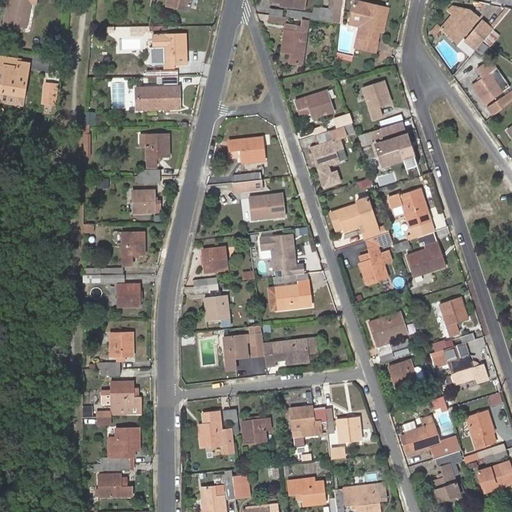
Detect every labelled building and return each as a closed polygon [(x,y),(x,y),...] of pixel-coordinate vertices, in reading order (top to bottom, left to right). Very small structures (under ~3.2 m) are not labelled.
[(30,3),(30,0),(12,0),(11,7),(8,6),(5,24),(25,27),(30,3)] [(165,0),(165,4),(186,9),(188,0),(165,0)] [(280,5),(302,8),(302,0),(280,0),(281,1),(280,5)] [(286,10),(286,17),(300,19),(307,20),(339,24),(341,24),(344,0),(329,0),(329,9),(316,8),(315,14),(286,10)] [(351,15),(362,17),(365,4),(351,2),(348,14),(351,15)] [(359,28),(357,37),(355,47),(374,51),(376,41),(367,39),(370,28),(379,30),(382,30),(386,9),(365,4),(362,17),(359,28)] [(454,12),(464,20),(471,12),(469,10),(451,5),(447,10),(451,14),(454,12)] [(492,30),(510,8),(507,7),(489,27),(492,30)] [(269,8),(268,15),(282,16),(283,10),(269,8)] [(456,42),(478,18),(471,12),(464,20),(454,12),(451,14),(440,27),(439,28),(456,42)] [(359,28),(362,17),(351,15),(348,25),(359,28)] [(298,32),(305,33),(307,20),(300,19),(299,27),(298,32)] [(475,31),(483,22),(481,20),(463,40),(474,50),(481,42),(492,30),(489,27),(488,26),(480,36),(475,31)] [(483,22),(475,31),(480,36),(488,26),(483,22)] [(434,35),(439,28),(440,27),(437,24),(430,31),(434,35)] [(379,30),(370,28),(367,39),(376,41),(379,30)] [(305,33),(298,32),(283,29),(279,51),(291,53),(289,64),(300,65),(305,33)] [(184,33),(162,34),(150,34),(150,49),(163,49),(163,66),(172,66),(173,56),(185,55),(184,33)] [(23,94),(28,64),(19,62),(19,60),(0,56),(0,100),(13,102),(14,93),(23,94)] [(502,91),(484,64),(476,69),(482,77),(471,85),(484,104),(502,91)] [(362,88),(371,119),(381,116),(378,105),(389,102),(382,81),(362,88)] [(54,103),(56,84),(47,83),(45,103),(54,103)] [(134,109),(174,108),(174,97),(178,98),(178,85),(142,87),(142,97),(134,97),(134,109)] [(307,107),(311,118),(332,112),(325,90),(294,100),(297,110),(307,107)] [(22,104),(23,94),(14,93),(13,102),(22,104)] [(498,107),(508,100),(505,95),(494,102),(498,107)] [(389,124),(401,120),(399,113),(387,117),(389,124)] [(342,126),(351,123),(349,114),(333,119),(336,128),(342,126)] [(403,126),(401,120),(389,124),(391,130),(403,126)] [(314,135),(326,131),(324,124),(312,128),(314,135)] [(345,136),(342,126),(336,128),(330,130),(333,139),(331,140),(334,150),(342,147),(339,138),(345,136)] [(333,139),(330,130),(326,131),(328,137),(318,141),(319,144),(331,140),(333,139)] [(328,137),(326,131),(314,135),(316,141),(318,141),(328,137)] [(145,146),(145,167),(155,166),(155,156),(167,156),(167,133),(145,134),(145,146)] [(239,149),(240,162),(262,160),(260,138),(230,140),(227,140),(228,150),(239,149)] [(374,144),(381,166),(412,156),(409,146),(399,150),(395,138),(374,144)] [(327,164),(337,161),(334,150),(331,140),(319,144),(310,147),(312,153),(315,161),(317,168),(327,164)] [(327,164),(317,168),(323,188),(339,183),(334,170),(329,172),(327,164)] [(262,172),(244,174),(232,175),(233,182),(245,180),(263,179),(262,172)] [(263,179),(245,180),(233,182),(233,188),(234,192),(264,189),(263,179)] [(365,180),(359,183),(361,189),(368,187),(365,180)] [(153,189),(131,190),(131,211),(158,210),(158,204),(153,204),(153,197),(153,189)] [(400,204),(407,227),(417,224),(413,213),(421,211),(425,210),(419,189),(397,195),(400,204)] [(281,194),(270,195),(272,207),(282,206),(281,194)] [(251,219),(283,216),(282,206),(272,207),(270,195),(248,197),(251,219)] [(400,204),(397,195),(389,198),(392,206),(400,204)] [(342,227),(343,231),(359,225),(364,224),(374,221),(366,198),(356,201),(357,203),(337,210),(330,212),(334,224),(340,222),(342,227)] [(421,211),(413,213),(416,221),(423,219),(421,211)] [(359,225),(362,232),(374,228),(376,228),(374,221),(364,224),(359,225)] [(422,234),(434,230),(431,224),(420,227),(422,234)] [(374,228),(376,235),(388,231),(385,225),(376,228),(374,228)] [(422,234),(420,227),(405,232),(407,239),(417,236),(422,234)] [(362,232),(364,239),(376,235),(374,228),(362,232)] [(435,236),(434,230),(422,234),(423,240),(434,237),(435,236)] [(121,232),(121,264),(123,264),(130,264),(130,262),(130,253),(143,253),(142,231),(121,232)] [(388,231),(376,235),(378,241),(366,245),(367,248),(376,246),(391,241),(388,231)] [(268,237),(272,269),(281,268),(281,257),(293,256),(290,235),(268,237)] [(376,235),(364,239),(366,245),(378,241),(376,235)] [(270,249),(268,237),(260,238),(261,250),(270,249)] [(434,237),(423,240),(426,247),(430,259),(440,256),(434,237)] [(407,241),(394,245),(396,251),(409,247),(407,241)] [(201,249),(203,271),(225,269),(223,246),(201,249)] [(365,283),(386,276),(376,246),(367,248),(367,249),(370,258),(357,263),(365,283)] [(412,276),(443,265),(440,256),(430,259),(426,247),(405,254),(412,276)] [(304,273),(291,274),(292,281),(296,281),(305,280),(307,280),(306,273),(304,273)] [(192,278),(193,286),(205,285),(217,283),(216,276),(204,277),(192,278)] [(296,281),(296,283),(297,295),(308,294),(307,280),(296,281)] [(117,283),(117,302),(117,306),(138,305),(138,282),(117,283)] [(205,285),(193,286),(193,291),(205,290),(217,288),(217,283),(205,285)] [(297,295),(296,283),(274,285),(276,307),(309,304),(308,294),(297,295)] [(276,307),(274,285),(266,286),(269,308),(276,307)] [(224,294),(203,297),(205,319),(227,317),(224,294)] [(438,304),(448,335),(457,332),(454,321),(465,317),(459,298),(438,304)] [(367,321),(378,354),(390,351),(409,344),(410,344),(398,311),(367,321)] [(259,324),(247,325),(248,333),(260,332),(259,324)] [(131,331),(109,331),(109,354),(116,354),(131,354),(131,331)] [(262,343),(260,332),(248,333),(251,356),(263,354),(262,343)] [(463,342),(474,338),(472,332),(461,336),(463,342)] [(222,336),(225,369),(234,369),(233,358),(245,356),(243,334),(222,336)] [(314,337),(305,338),(306,352),(316,351),(314,337)] [(305,338),(272,342),(262,343),(263,354),(265,365),(270,365),(274,364),(274,360),(273,351),(283,350),(284,359),(285,363),(307,361),(306,352),(305,338)] [(427,352),(424,340),(418,342),(422,354),(427,352)] [(433,343),(435,351),(441,349),(447,347),(445,342),(444,340),(433,343)] [(447,347),(441,349),(443,356),(445,363),(446,363),(458,359),(454,345),(452,345),(447,347)] [(428,353),(430,360),(443,356),(441,349),(435,351),(428,353)] [(283,350),(273,351),(274,360),(284,359),(283,350)] [(390,351),(378,354),(380,361),(392,357),(390,351)] [(473,377),(483,373),(480,364),(475,365),(469,362),(467,356),(458,359),(446,363),(452,383),(473,377)] [(415,380),(408,359),(387,366),(394,387),(407,383),(415,380)] [(474,382),(485,378),(483,373),(473,377),(474,382)] [(131,388),(131,379),(109,380),(110,390),(100,390),(100,394),(110,394),(110,404),(110,415),(140,414),(139,395),(137,395),(132,395),(131,388)] [(407,383),(394,387),(395,392),(399,393),(406,391),(408,387),(407,383)] [(110,404),(110,394),(100,394),(100,404),(110,404)] [(292,429),(299,428),(300,436),(319,434),(319,431),(318,422),(312,422),(311,413),(310,405),(289,408),(291,429),(292,429)] [(318,422),(325,421),(324,408),(317,409),(317,412),(318,422)] [(197,424),(199,446),(220,444),(217,410),(207,411),(208,414),(209,422),(203,423),(197,424)] [(464,416),(474,447),(483,445),(480,434),(490,431),(492,430),(485,410),(464,416)] [(269,417),(239,420),(242,442),(264,440),(263,430),(270,429),(269,417)] [(356,417),(334,419),(336,440),(359,438),(356,417)] [(326,431),(325,421),(318,422),(319,431),(326,431)] [(402,424),(404,431),(414,428),(412,421),(402,424)] [(424,425),(432,446),(439,443),(432,422),(424,425)] [(404,431),(411,452),(430,446),(432,446),(424,425),(414,428),(404,431)] [(103,463),(108,463),(128,462),(128,455),(132,455),(132,449),(138,449),(138,426),(127,426),(116,427),(116,439),(110,439),(110,456),(108,456),(103,456),(103,463)] [(300,436),(299,428),(292,429),(292,436),(300,436)] [(490,431),(480,434),(483,445),(493,441),(490,431)] [(430,446),(431,450),(443,446),(445,453),(459,448),(456,438),(439,443),(432,446),(430,446)] [(492,452),(503,449),(501,443),(490,446),(492,452)] [(331,448),(332,458),(345,456),(343,446),(331,448)] [(433,457),(445,453),(443,446),(431,450),(433,457)] [(492,452),(490,446),(478,450),(478,451),(480,456),(484,455),(492,452)] [(447,459),(435,463),(439,465),(449,462),(453,475),(458,474),(455,463),(463,461),(462,456),(459,448),(445,453),(447,459)] [(505,455),(503,449),(492,452),(494,458),(505,455)] [(480,456),(478,451),(462,456),(464,461),(480,456)] [(492,452),(484,455),(485,461),(494,458),(492,452)] [(312,453),(294,455),(295,462),(312,460),(312,453)] [(447,459),(445,453),(433,457),(435,463),(447,459)] [(500,475),(507,473),(503,461),(496,464),(500,475)] [(422,471),(425,482),(431,480),(438,501),(459,494),(453,475),(449,462),(439,465),(441,469),(429,473),(427,469),(422,471)] [(482,491),(511,481),(511,475),(511,472),(507,473),(500,475),(496,464),(475,470),(482,491)] [(225,499),(232,498),(229,477),(228,470),(222,470),(223,476),(224,483),(225,499)] [(120,472),(98,473),(98,490),(98,495),(131,494),(131,485),(126,484),(126,478),(120,478),(120,472)] [(229,477),(232,498),(245,496),(243,475),(229,477)] [(320,479),(288,483),(289,493),(295,492),(296,498),(301,497),(302,506),(323,502),(320,480),(320,479)] [(334,497),(335,504),(336,511),(341,511),(341,505),(350,504),(355,503),(355,508),(355,511),(378,511),(375,484),(333,488),(334,497)] [(214,495),(214,487),(199,488),(200,497),(214,495)] [(200,497),(201,511),(223,511),(221,494),(200,497)]
